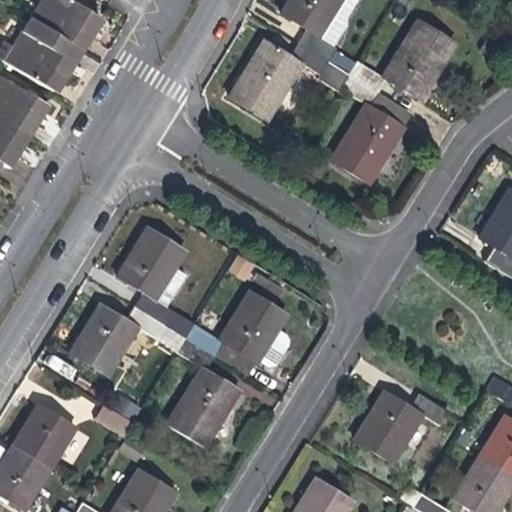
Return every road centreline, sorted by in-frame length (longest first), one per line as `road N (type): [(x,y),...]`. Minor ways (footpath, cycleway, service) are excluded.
road 1 (residential): [(392,261),(152,111)]
road 2 (residential): [(130,150),(369,301)]
road 3 (residential): [(369,301),(237,511)]
road 4 (residential): [(0,358),(130,150)]
road 5 (residential): [(511,103),(464,149),(392,261)]
road 6 (residential): [(102,133),(0,297)]
road 7 (residential): [(152,111),(216,0)]
